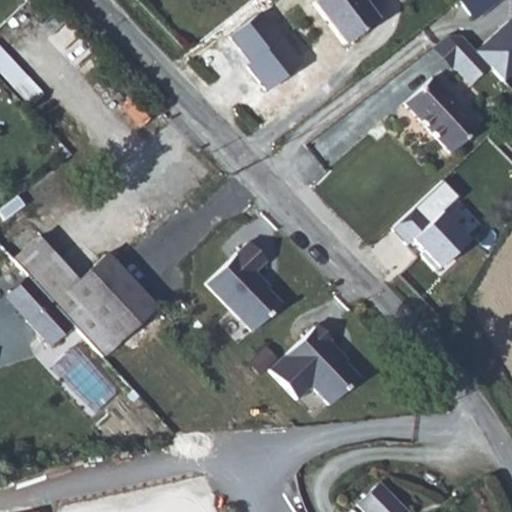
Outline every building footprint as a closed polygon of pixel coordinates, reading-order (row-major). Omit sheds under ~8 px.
[(375,21),(358,0),(314,0),(311,3),(343,45),(375,21)] [(472,19),(497,0),(458,0),(458,1),(472,19)] [(304,66),(262,11),(232,33),(254,63),(248,67),(267,93),(304,66)] [(511,71),(511,17),(477,51),(492,65),(505,79),(511,71)] [(447,34),(433,46),(448,63),(471,86),(492,65),(477,51),(460,34),(447,34)] [(476,128),(430,79),(403,104),(449,153),(476,128)] [(440,179),(389,227),(434,274),(469,242),(451,223),(468,208),(440,179)] [(137,226),(123,239),(174,295),(188,281),(137,226)] [(36,238),(11,260),(26,276),(48,300),(71,326),(100,357),(115,343),(132,327),(153,307),(104,254),(75,282),(36,238)] [(264,261),(247,243),(204,284),(250,332),(278,305),(264,290),(262,293),(257,288),(257,283),(250,275),(264,261)] [(48,300),(26,276),(4,297),(26,320),(48,300)] [(48,300),(26,320),(49,346),(71,326),(48,300)] [(315,325),(267,371),(295,400),(309,386),(329,407),(356,378),(342,364),(338,359),(338,354),(326,342),(329,340),(315,325)] [(132,327),(115,343),(124,353),(141,336),(132,327)] [(274,358),(264,347),(247,364),(257,374),(274,358)] [(114,375),(135,396),(158,374),(137,353),(114,375)] [(208,511),(204,481),(55,511),(208,511)] [(404,511),(378,484),(355,505),(361,511),(404,511)]
